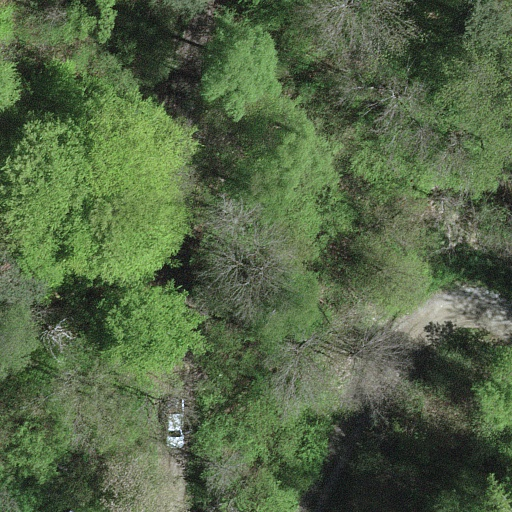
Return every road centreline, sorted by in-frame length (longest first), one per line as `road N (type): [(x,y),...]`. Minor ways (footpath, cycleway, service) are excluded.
road 1 (track): [(185,511),(192,52),(214,0)]
road 2 (track): [(511,330),(454,306),(406,360),(325,511)]
